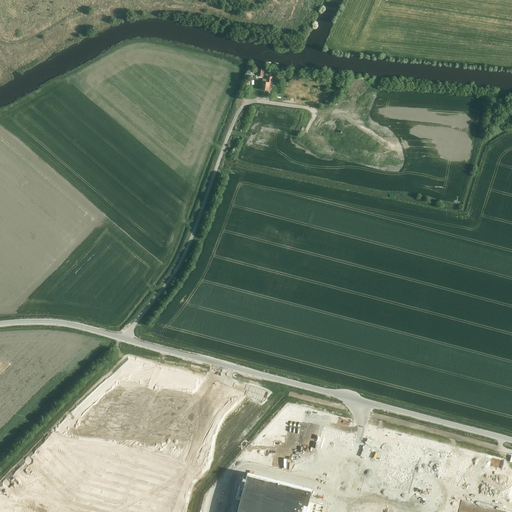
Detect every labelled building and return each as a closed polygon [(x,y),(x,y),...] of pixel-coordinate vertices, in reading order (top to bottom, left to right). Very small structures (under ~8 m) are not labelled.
[(269,83),(262,83),(262,94),(272,94),(271,85),(276,85),(275,78),(269,78),(269,83)] [(339,127),(323,117),(318,125),(334,135),(339,127)] [(321,153),(327,156),(333,146),(326,143),(321,153)] [(300,511),(307,487),(249,473),(245,485),(233,482),(225,511),(300,511)] [(323,511),(325,506),(310,502),(307,511),(323,511)]
